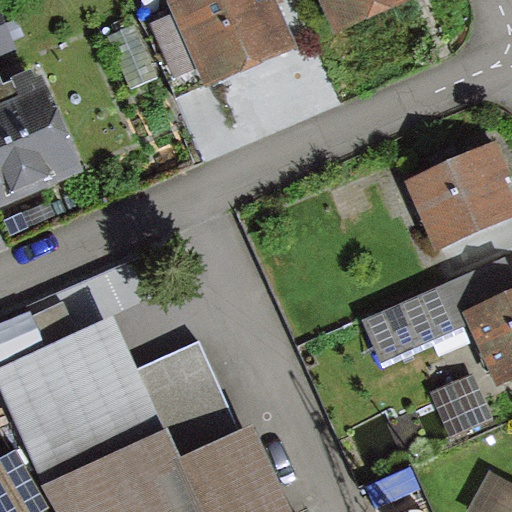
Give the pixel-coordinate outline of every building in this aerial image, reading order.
[(279,49),(258,0),(186,0),(176,4),(207,79),(279,49)] [(405,0),(317,0),(331,31),(405,0)] [(0,198),(82,164),(41,70),(3,86),(0,77),(0,198)] [(511,198),(492,150),(408,185),(435,248),(511,215),(511,198)] [(511,294),(468,314),(498,382),(511,375),(511,294)] [(297,511),(256,423),(237,432),(202,356),(159,376),(183,427),(56,485),(68,511),(297,511)] [(15,457),(0,465),(0,511),(42,511),(46,510),(15,457)]
